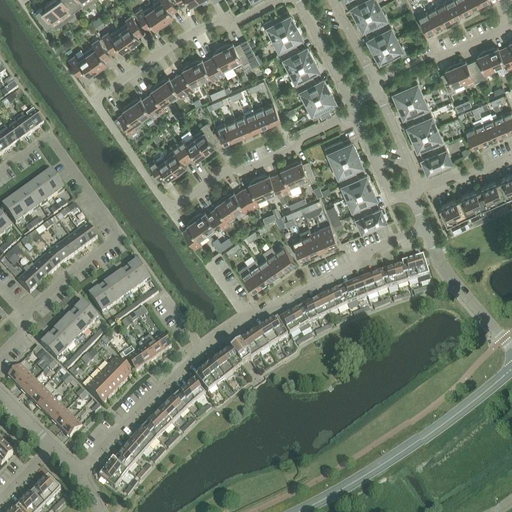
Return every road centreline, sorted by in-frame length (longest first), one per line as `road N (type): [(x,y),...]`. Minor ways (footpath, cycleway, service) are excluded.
road 1 (residential): [(78,475),(201,349),(352,267),(372,248),(426,227)]
road 2 (residential): [(173,211),(95,100),(198,32),(279,0)]
road 3 (secondary): [(303,511),(388,463),(511,371)]
road 4 (residential): [(173,211),(236,166),(248,170),(299,149),(304,137),(357,112)]
road 5 (residential): [(0,173),(51,136),(123,238)]
road 6 (residential): [(0,356),(31,328),(27,316),(123,238)]
road 7 (residential): [(511,349),(454,283),(426,227)]
road 8 (residential): [(376,81),(509,30)]
road 9 (residential): [(300,0),(357,112)]
road 10 (residential): [(409,197),(416,177),(376,81)]
